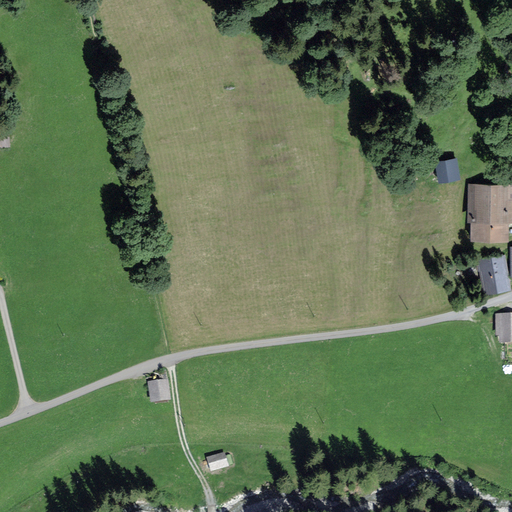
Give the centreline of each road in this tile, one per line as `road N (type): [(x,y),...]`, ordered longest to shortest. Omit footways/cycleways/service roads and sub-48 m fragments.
road 1 (tertiary): [(0,419),(170,361),(381,332),(511,297)]
road 2 (track): [(170,361),(184,445),(211,511)]
